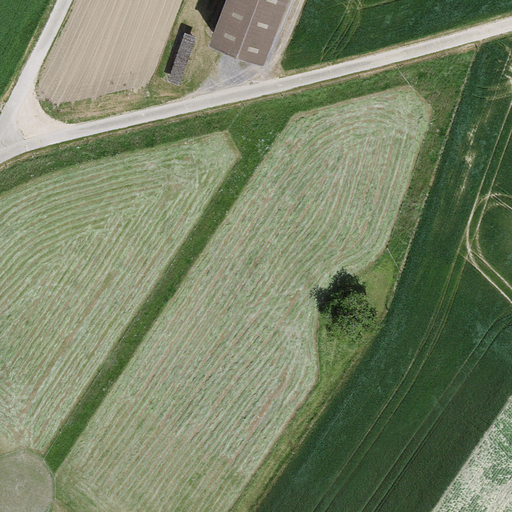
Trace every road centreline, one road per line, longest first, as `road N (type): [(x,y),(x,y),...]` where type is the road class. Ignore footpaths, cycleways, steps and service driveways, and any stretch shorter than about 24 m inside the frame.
road 1 (track): [(0,148),(511,22)]
road 2 (track): [(0,129),(64,0)]
